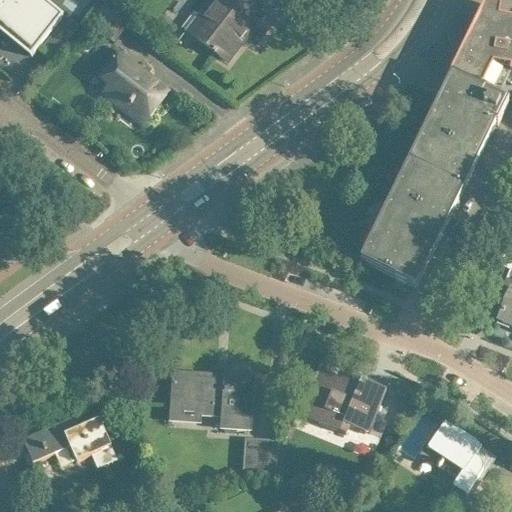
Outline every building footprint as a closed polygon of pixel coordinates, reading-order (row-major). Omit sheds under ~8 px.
[(48,0),(6,0),(0,8),(0,31),(32,58),(67,15),(48,0)] [(250,34),(262,18),(238,0),(213,0),(186,36),(214,57),(216,55),(227,63),(235,52),(233,51),(248,32),(250,34)] [(102,7),(88,24),(112,42),(125,25),(102,7)] [(511,22),(499,20),(501,10),(484,7),(450,76),(454,78),(508,105),(511,106),(511,22)] [(150,81),(119,57),(102,79),(111,86),(103,97),(126,115),(131,109),(147,121),(165,98),(147,84),(150,81)] [(454,78),(443,100),(410,167),(363,265),(387,277),(396,281),(411,289),(491,125),(497,128),(508,105),(454,78)] [(511,240),(499,266),(510,271),(511,267),(511,240)] [(498,323),(511,329),(511,282),(505,280),(496,303),(505,306),(498,323)] [(174,376),(172,416),(199,418),(219,419),(218,432),(249,434),(253,370),(226,369),(226,379),(216,379),(174,376)] [(320,369),(306,405),(323,412),(319,423),(346,434),(349,427),(366,434),(371,420),(374,421),(386,392),(361,382),(360,385),(339,377),(339,376),(339,375),(339,374),(338,374),(337,373),(336,373),(335,373),(334,374),(320,369)] [(401,409),(391,424),(405,432),(414,417),(401,409)] [(116,462),(99,422),(77,431),(72,420),(23,442),(33,466),(70,450),(76,464),(92,457),(98,470),(116,462)] [(444,425),(421,461),(441,473),(446,465),(461,475),(456,483),(442,506),(444,511),(465,511),(471,509),(466,499),(481,476),(482,474),(483,472),(483,470),(483,467),(482,465),(481,463),(479,461),(477,460),(475,458),(481,449),(444,425)] [(245,475),(276,477),(279,443),(247,440),(245,475)] [(289,481),(301,511),(305,511),(324,504),(318,497),(310,484),(307,485),(303,476),(295,479),(289,481)]
